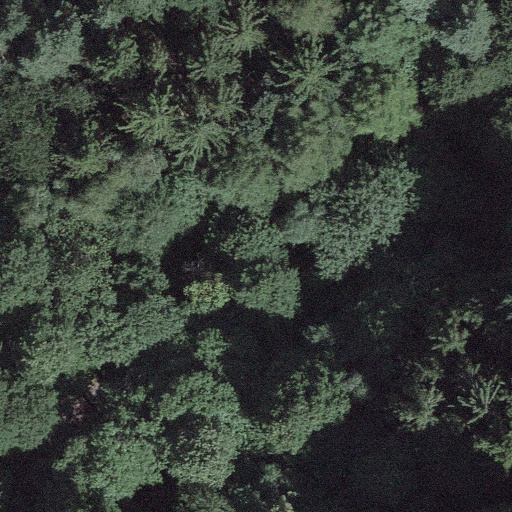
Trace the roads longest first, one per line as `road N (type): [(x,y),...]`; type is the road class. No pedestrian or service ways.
road 1 (track): [(0,488),(115,421),(323,326),(511,219)]
road 2 (track): [(511,79),(460,120),(379,164),(292,198),(0,270)]
